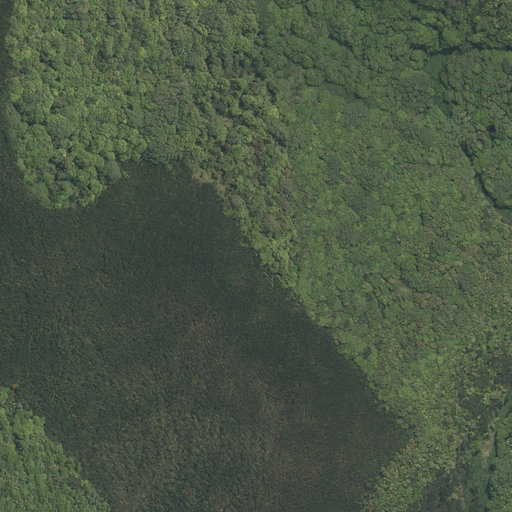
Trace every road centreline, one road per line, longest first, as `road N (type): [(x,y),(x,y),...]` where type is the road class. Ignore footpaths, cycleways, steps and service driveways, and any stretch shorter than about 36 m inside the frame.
road 1 (track): [(511,55),(445,48),(431,58),(442,130),(471,178),(511,217)]
road 2 (track): [(511,381),(483,432),(483,511)]
